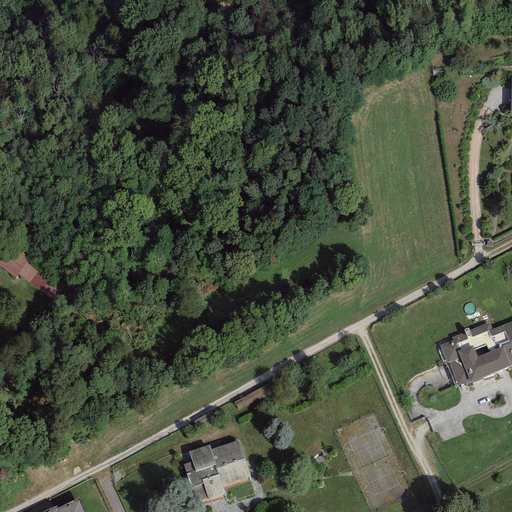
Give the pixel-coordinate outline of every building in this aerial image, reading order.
[(0,248),(0,277),(14,288),(28,269),(0,248)] [(511,320),(445,348),(461,387),(511,366),(511,320)] [(195,452),(210,497),(252,483),(237,438),(195,452)] [(203,481),(197,483),(202,498),(208,496),(203,481)] [(86,511),(79,496),(46,511),(86,511)]
